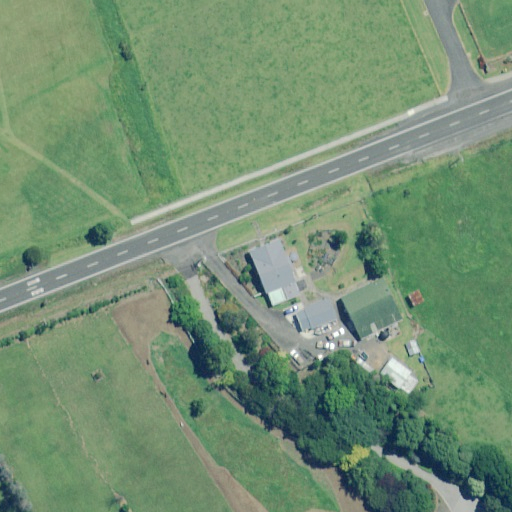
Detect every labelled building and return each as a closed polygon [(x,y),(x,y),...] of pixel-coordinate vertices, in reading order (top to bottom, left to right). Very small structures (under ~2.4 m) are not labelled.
[(453,172),(429,180),(448,230),(455,228),(451,217),(467,211),(453,172)] [(249,251),(265,294),(283,288),(287,300),(300,296),(280,240),(249,251)] [(388,259),(385,245),(372,249),(376,262),(388,259)] [(385,275),(342,296),(363,339),(406,318),(385,275)] [(425,301),(419,291),(410,297),(416,307),(425,301)] [(329,299),(303,309),(311,331),(337,321),(329,299)] [(390,357),(378,373),(400,389),(412,372),(390,357)]
